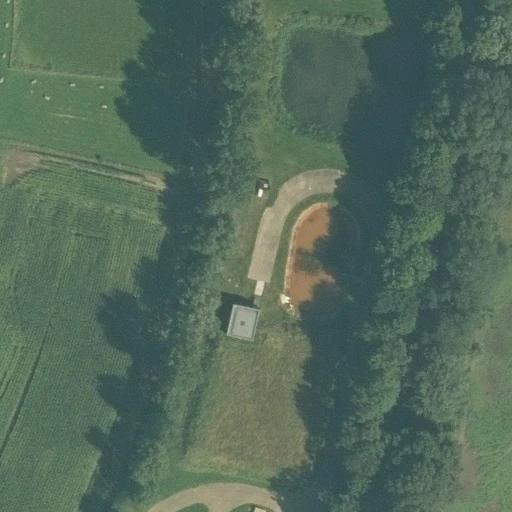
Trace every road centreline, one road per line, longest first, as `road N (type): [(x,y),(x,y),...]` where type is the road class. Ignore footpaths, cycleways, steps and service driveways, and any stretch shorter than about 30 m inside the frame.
road 1 (track): [(97,511),(130,441),(160,333),(216,0)]
road 2 (unclassified): [(361,511),(459,148),(464,0)]
